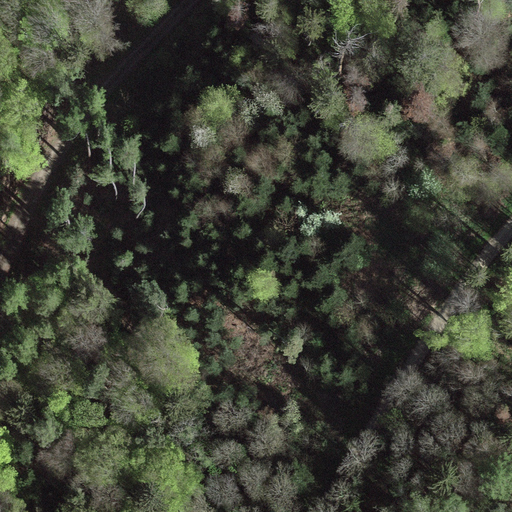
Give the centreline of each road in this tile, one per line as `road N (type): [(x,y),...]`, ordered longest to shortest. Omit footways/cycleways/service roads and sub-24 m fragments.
road 1 (track): [(319,511),(451,301),(511,226)]
road 2 (track): [(188,0),(88,106),(0,261)]
